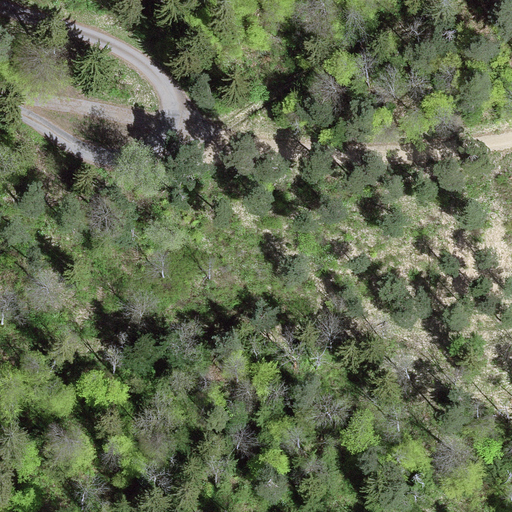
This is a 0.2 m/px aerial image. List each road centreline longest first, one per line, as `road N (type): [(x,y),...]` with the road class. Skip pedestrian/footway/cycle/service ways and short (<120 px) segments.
road 1 (track): [(511,137),(325,152),(0,95)]
road 2 (track): [(0,344),(103,347),(420,326),(458,340),(511,330)]
road 3 (track): [(0,6),(130,52),(168,87),(178,116),(159,146),(114,158),(87,152),(0,101)]
road 4 (track): [(449,0),(212,133)]
